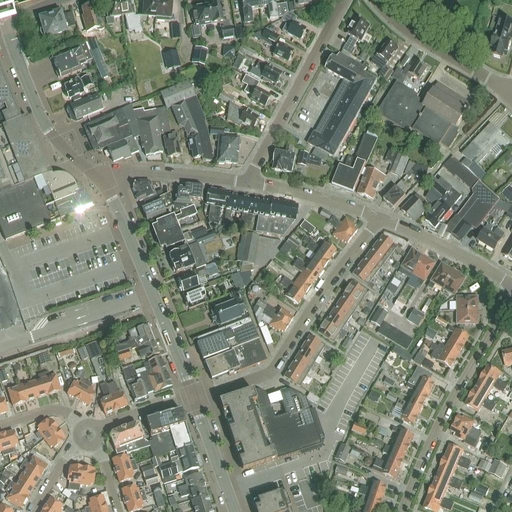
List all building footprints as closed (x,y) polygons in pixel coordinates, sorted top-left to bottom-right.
[(113,18),(121,17),(119,0),(110,1),(111,2),(106,3),(108,18),(106,19),(107,26),(114,25),(113,18)] [(134,17),(131,0),(118,0),(119,0),(121,17),(121,18),(124,18),(128,33),(134,31),(135,34),(141,33),(140,29),(139,27),(140,24),(140,17),(140,16),(134,17)] [(259,9),(257,0),(241,0),(242,11),(244,24),(252,23),(250,10),(259,9)] [(257,0),(259,9),(267,7),(269,20),(277,19),(277,18),(282,17),(280,9),(280,6),(275,6),(274,0),(257,0)] [(304,6),(321,3),(320,0),(296,0),(297,0),(293,1),(293,3),(288,4),(289,13),(305,11),(304,6)] [(140,17),(140,24),(139,27),(146,28),(146,24),(147,25),(148,18),(156,18),(157,2),(149,1),(149,2),(144,1),(143,17),(140,17)] [(157,2),(156,18),(161,19),(161,22),(169,23),(173,22),(173,17),(170,16),(172,4),(165,3),(166,2),(157,2)] [(215,5),(208,6),(211,26),(220,24),(222,42),(234,40),(232,28),(229,29),(228,22),(225,22),(225,20),(225,16),(224,15),(223,4),(221,4),(220,3),(215,4),(215,5)] [(87,33),(105,28),(103,21),(100,22),(97,13),(96,13),(93,5),(81,9),(83,17),(82,18),(87,33)] [(200,27),(211,26),(208,6),(200,7),(200,10),(193,11),(194,15),(193,15),(194,23),(195,23),(195,28),(192,29),(194,40),(201,39),(200,27)] [(65,33),(64,28),(68,27),(69,28),(75,27),(72,14),(61,17),(60,13),(40,19),(43,29),(40,29),(40,34),(42,38),(45,37),(45,38),(65,33)] [(306,30),(293,22),(295,18),(287,13),(278,20),(286,25),(282,31),(287,34),(286,34),(300,42),(306,30)] [(360,42),(370,26),(369,26),(369,24),(366,22),(364,23),(356,18),(347,35),(351,37),(347,46),(346,45),(343,51),(352,56),(355,50),(354,50),(358,41),(360,42)] [(508,53),(511,42),(511,41),(511,22),(501,19),(497,33),(496,33),(495,37),(494,37),(491,48),(492,48),(490,53),(493,54),(492,57),(503,60),(504,57),(506,58),(508,53)] [(180,38),(179,25),(171,25),(172,39),(180,38)] [(238,41),(244,39),(242,27),(235,28),(238,41)] [(264,30),(251,37),(260,41),(265,30),(264,30)] [(294,52),(279,44),(276,43),(279,38),(265,30),(260,41),(276,50),(273,55),(288,63),(294,52)] [(102,80),(110,77),(95,40),(87,43),(102,80)] [(379,54),(378,56),(376,54),(370,62),(382,71),(378,76),(383,80),(390,71),(385,67),(398,49),(388,42),(383,49),(381,50),(379,52),(379,54)] [(52,60),(57,71),(91,58),(85,43),(79,46),(80,48),(52,60)] [(251,59),(255,53),(242,46),(239,52),(251,59)] [(207,51),(195,48),(192,64),(204,67),(207,51)] [(343,51),(341,55),(350,60),(352,56),(343,51)] [(166,63),(171,61),(173,69),(180,68),(176,52),(164,55),(166,63)] [(337,60),(334,58),(326,71),(345,81),(316,134),(314,133),(308,145),(334,160),(377,82),(363,74),(366,69),(350,60),(341,55),(340,55),(337,60)] [(59,78),(60,79),(81,71),(79,67),(88,63),(90,68),(94,66),(91,58),(57,71),(57,72),(56,73),(58,78),(59,78)] [(238,70),(242,62),(237,59),(232,68),(238,70)] [(409,66),(405,72),(400,68),(393,78),(404,84),(408,78),(414,82),(417,79),(420,81),(428,68),(417,61),(413,68),(409,66)] [(275,85),(282,74),(259,62),(255,70),(262,74),(261,77),(275,85)] [(194,77),(192,68),(178,71),(180,80),(194,77)] [(0,128),(20,120),(0,70),(0,128)] [(194,78),(205,84),(209,76),(198,70),(194,78)] [(271,96),(256,89),(258,84),(244,76),(241,82),(248,86),(244,93),(252,97),(250,100),(265,108),(271,96)] [(83,90),(92,86),(88,77),(81,80),(81,81),(79,82),(78,79),(72,82),(71,84),(64,87),(66,91),(65,92),(66,92),(65,93),(65,94),(65,96),(65,97),(66,98),(67,99),(68,99),(69,100),(72,99),(74,103),(80,100),(78,97),(84,94),(83,90)] [(158,93),(164,109),(192,97),(186,81),(158,93)] [(439,148),(441,145),(446,148),(449,150),(459,135),(457,134),(459,130),(457,129),(472,105),(438,84),(427,101),(397,82),(377,114),(405,132),(408,127),(439,148)] [(231,105),(234,100),(221,93),(218,98),(231,105)] [(75,118),(76,121),(102,111),(96,96),(70,107),(69,108),(68,110),(69,113),(73,114),(74,114),(76,117),(75,118)] [(213,162),(213,158),(204,119),(195,98),(171,108),(179,126),(184,128),(187,136),(190,150),(191,149),(193,160),(202,158),(201,157),(203,157),(205,157),(205,161),(213,162)] [(132,112),(134,112),(133,106),(86,126),(88,130),(91,137),(95,145),(97,144),(97,145),(105,142),(107,148),(132,137),(131,136),(137,134),(136,134),(132,112)] [(253,129),(258,119),(244,111),(244,112),(237,108),(233,116),(240,119),(238,123),(246,127),(247,126),(253,129)] [(143,113),(143,110),(134,112),(132,112),(136,134),(137,134),(140,138),(142,149),(144,149),(146,157),(162,154),(159,136),(160,135),(160,134),(169,132),(165,109),(143,113)] [(80,185),(75,187),(75,185),(74,183),(73,182),(71,181),(70,179),(69,178),(67,177),(66,177),(64,176),(62,176),(61,175),(59,175),(57,175),(56,176),(54,176),(52,176),(28,120),(25,121),(24,119),(21,120),(20,120),(0,128),(0,228),(5,241),(56,222),(56,223),(75,216),(74,213),(92,206),(89,199),(87,199),(85,193),(83,193),(80,185)] [(485,177),(476,167),(498,144),(504,149),(510,142),(491,125),(462,155),(466,159),(461,164),(480,182),(485,177)] [(224,137),(224,129),(211,128),(210,136),(224,137)] [(301,142),(287,134),(284,140),(298,147),(301,142)] [(340,167),(333,185),(333,186),(342,189),(342,191),(344,192),(345,191),(354,194),(365,167),(378,140),(365,135),(356,160),(350,157),(348,158),(344,169),(340,167)] [(178,156),(180,156),(176,137),(161,139),(162,142),(164,142),(165,147),(166,148),(168,158),(173,157),(175,158),(178,157),(178,156)] [(219,137),(218,151),(238,152),(239,139),(219,137)] [(139,152),(132,138),(124,141),(125,143),(108,150),(113,163),(123,159),(125,160),(130,157),(130,156),(139,152)] [(292,175),(296,156),(292,155),(294,148),(288,146),(286,154),(278,152),(274,171),(283,173),(292,175)] [(237,165),(238,152),(218,151),(217,163),(237,165)] [(400,178),(408,159),(388,151),(384,162),(391,165),(387,172),(400,178)] [(310,155),(302,153),(299,166),(307,168),(310,155)] [(458,162),(453,157),(443,167),(449,173),(458,162)] [(416,165),(407,161),(402,174),(406,176),(416,165)] [(455,178),(456,176),(464,168),(458,162),(449,173),(455,178)] [(402,181),(405,183),(412,176),(421,180),(426,175),(427,169),(416,165),(402,181)] [(468,172),(464,168),(456,176),(460,180),(468,172)] [(367,170),(358,194),(357,195),(373,201),(380,183),(383,184),(384,181),(387,182),(389,179),(367,170)] [(460,180),(464,184),(472,175),(468,172),(460,180)] [(476,179),(472,175),(464,184),(468,188),(476,179)] [(443,199),(442,200),(440,202),(451,211),(462,196),(452,188),(445,182),(442,179),(439,183),(434,178),(429,184),(444,198),(443,199)] [(468,188),(472,191),(479,182),(476,179),(468,188)] [(394,209),(395,210),(406,197),(402,193),(408,187),(402,181),(384,201),(393,209),(394,209)] [(472,191),(473,196),(456,218),(455,217),(442,232),(450,237),(452,235),(462,242),(472,228),(476,231),(489,215),(499,202),(500,201),(479,182),(472,191)] [(143,201),(145,206),(159,200),(159,199),(163,197),(162,191),(155,194),(150,183),(139,183),(138,183),(135,184),(134,184),(132,188),(133,188),(139,203),(143,201)] [(174,204),(171,203),(173,208),(176,214),(179,212),(191,208),(191,206),(189,206),(189,201),(191,187),(183,187),(183,189),(175,188),(174,204)] [(203,189),(191,187),(189,201),(202,202),(203,189)] [(502,194),(511,204),(511,190),(509,187),(502,194)] [(212,230),(218,193),(213,192),(213,191),(210,190),(209,191),(207,191),(204,206),(210,207),(208,220),(209,224),(212,230)] [(426,199),(435,207),(440,202),(442,200),(443,199),(434,191),(426,199)] [(226,210),(228,197),(229,195),(226,194),(225,193),(223,193),(221,194),(218,193),(212,230),(217,229),(220,209),(226,210)] [(164,212),(173,208),(171,203),(170,199),(169,195),(163,197),(159,199),(159,200),(145,206),(141,208),(147,221),(161,216),(165,214),(164,212)] [(426,204),(417,195),(402,211),(411,220),(412,220),(414,218),(417,221),(427,211),(423,207),(426,204)] [(233,212),(236,213),(239,198),(237,198),(237,197),(234,197),(232,197),(228,197),(226,210),(225,218),(223,227),(232,229),(234,220),(232,220),(233,212)] [(241,199),(239,198),(236,213),(242,214),(240,221),(239,230),(244,231),(250,200),(246,200),(245,199),(242,198),(241,199)] [(252,216),(258,217),(260,202),(259,202),(258,201),(255,200),(254,201),(250,200),(244,231),(252,233),(254,224),(251,223),(252,216)] [(262,203),(260,202),(258,217),(255,233),(265,235),(271,204),(267,203),(266,202),(264,202),(262,203)] [(265,235),(276,237),(282,204),(278,204),(278,203),(275,202),(274,203),(271,202),(271,204),(265,235)] [(451,211),(440,202),(425,220),(436,229),(451,211)] [(499,202),(489,215),(494,219),(500,210),(503,204),(499,202)] [(500,210),(508,214),(511,206),(503,202),(503,204),(500,210)] [(286,204),(284,205),(282,204),(276,237),(282,238),(295,221),(297,207),(289,205),(288,204),(286,204)] [(153,231),(156,239),(179,230),(177,223),(196,216),(193,208),(191,208),(179,212),(180,215),(157,225),(158,227),(152,229),(152,231),(153,231)] [(332,214),(323,210),(319,216),(328,221),(332,214)] [(330,221),(352,239),(357,232),(354,229),(355,228),(346,220),(342,225),(332,217),(330,221)] [(310,236),(315,230),(305,221),(300,228),(310,236)] [(343,243),(347,245),(352,239),(330,221),(327,224),(336,232),(332,237),(342,244),(343,243)] [(478,243),(487,247),(493,236),(490,235),(492,228),(487,226),(478,243)] [(182,236),(179,230),(156,239),(159,247),(159,248),(160,248),(165,246),(166,249),(184,242),(186,246),(214,235),(214,233),(208,235),(205,228),(190,234),(189,233),(182,236)] [(493,236),(487,247),(496,253),(505,236),(500,233),(496,238),(493,236)] [(215,236),(214,235),(186,246),(177,250),(178,253),(168,256),(172,267),(171,269),(173,272),(175,273),(175,274),(194,267),(196,271),(206,267),(197,245),(204,242),(203,241),(215,236)] [(382,236),(374,246),(389,258),(394,251),(399,255),(402,252),(382,236)] [(300,245),(290,238),(286,243),(296,250),(300,245)] [(304,243),(329,262),(336,252),(324,244),(319,249),(314,245),(315,244),(307,238),(304,243)] [(323,271),(329,262),(304,243),(301,247),(314,257),(311,262),(323,271)] [(374,246),(367,256),(387,271),(389,268),(384,265),(389,258),(374,246)] [(410,279),(412,275),(423,257),(411,250),(398,273),(402,276),(403,275),(410,279)] [(385,274),(387,271),(367,256),(359,266),(375,277),(380,270),(385,274)] [(435,264),(423,257),(412,275),(420,279),(416,284),(421,287),(435,264)] [(316,280),(323,271),(311,262),(307,267),(297,260),(295,264),(316,280)] [(254,271),(253,265),(241,263),(240,263),(241,273),(254,271)] [(196,281),(207,276),(210,275),(208,272),(217,268),(215,264),(194,272),(195,274),(178,281),(180,287),(179,288),(180,290),(182,290),(183,293),(198,287),(196,281)] [(298,280),(310,289),(316,280),(295,264),(292,268),(302,274),(298,280)] [(442,289),(453,272),(441,264),(427,287),(432,290),(435,285),(442,289)] [(370,284),(375,277),(359,266),(352,275),(372,291),(375,287),(370,284)] [(243,286),(251,277),(250,272),(238,274),(243,286)] [(453,296),(464,279),(453,272),(442,289),(453,296)] [(310,289),(298,280),(294,285),(284,278),(282,282),(303,298),(310,289)] [(394,278),(386,291),(394,296),(402,283),(394,278)] [(214,292),(213,289),(218,287),(217,282),(209,285),(210,288),(202,291),(201,288),(182,296),(185,303),(185,305),(186,307),(187,308),(188,310),(205,303),(202,297),(214,292)] [(303,298),(282,282),(279,286),(289,293),(285,298),(297,307),(303,298)] [(351,284),(344,294),(365,308),(367,305),(362,302),(367,294),(351,284)] [(245,312),(246,310),(239,291),(230,294),(231,296),(229,297),(231,301),(233,300),(234,303),(213,310),(214,312),(212,313),(213,317),(211,318),(211,316),(210,316),(213,325),(214,324),(213,322),(215,322),(217,326),(219,325),(220,327),(240,319),(240,317),(243,316),(241,313),(245,312)] [(365,308),(344,294),(338,304),(354,315),(358,308),(363,311),(365,308)] [(456,312),(477,311),(477,298),(456,298),(456,312)] [(398,299),(394,306),(401,310),(405,303),(398,299)] [(264,311),(268,306),(259,300),(256,305),(264,311)] [(370,311),(374,306),(369,303),(367,305),(365,308),(370,311)] [(359,318),(354,315),(338,304),(331,314),(347,325),(351,318),(356,321),(359,318)] [(264,311),(256,306),(253,310),(257,321),(264,311)] [(268,306),(264,312),(288,328),(293,321),(289,318),(290,316),(280,309),(277,313),(268,306)] [(363,311),(362,313),(367,317),(370,312),(370,311),(365,308),(363,311)] [(379,328),(388,314),(379,308),(370,322),(379,328)] [(418,327),(424,316),(413,310),(407,321),(418,327)] [(477,325),(477,311),(456,312),(456,325),(459,325),(459,328),(464,329),(464,325),(477,325)] [(280,332),(283,334),(284,335),(288,328),(264,312),(262,315),(272,321),(268,327),(279,334),(280,332)] [(342,332),(347,325),(331,314),(324,324),(345,338),(347,335),(342,332)] [(231,351),(257,341),(251,325),(250,326),(247,319),(240,321),(243,328),(197,345),(203,361),(225,352),(226,356),(232,353),(231,351)] [(447,329),(449,325),(439,319),(436,323),(447,329)] [(382,337),(388,326),(383,323),(377,334),(382,337)] [(343,341),(345,338),(324,324),(317,334),(333,345),(338,338),(343,341)] [(393,329),(388,326),(382,337),(387,340),(393,329)] [(136,348),(137,349),(154,343),(148,327),(137,331),(136,329),(128,332),(131,338),(128,339),(130,342),(113,349),(115,354),(129,348),(130,351),(136,348)] [(271,339),(267,327),(261,330),(265,341),(271,339)] [(462,348),(468,338),(455,330),(450,327),(448,330),(454,333),(449,341),(462,348)] [(398,332),(393,329),(387,340),(392,343),(398,332)] [(435,333),(431,331),(429,330),(425,336),(427,338),(431,340),(435,333)] [(403,335),(398,332),(392,343),(396,345),(403,335)] [(408,338),(403,335),(396,345),(401,348),(408,338)] [(309,337),(302,348),(319,358),(323,351),(328,354),(330,350),(309,337)] [(413,341),(408,338),(401,348),(406,351),(413,341)] [(351,343),(346,339),(341,347),(346,351),(351,343)] [(265,362),(257,341),(231,351),(232,353),(226,356),(227,356),(205,364),(211,380),(227,374),(228,377),(265,362)] [(429,349),(432,344),(426,341),(424,344),(427,346),(426,347),(429,349)] [(456,359),(462,348),(449,341),(445,347),(439,344),(437,347),(456,359)] [(100,351),(97,342),(85,347),(89,356),(100,351)] [(159,355),(154,343),(137,349),(140,358),(146,356),(147,359),(159,355)] [(430,357),(437,361),(450,369),(456,359),(437,347),(433,344),(429,350),(433,352),(430,357)] [(408,363),(412,358),(395,347),(391,353),(408,363)] [(89,359),(85,348),(78,350),(82,362),(89,359)] [(314,365),(319,358),(302,348),(296,358),(318,371),(320,368),(314,365)] [(58,355),(59,359),(74,354),(73,350),(58,355)] [(511,350),(502,353),(505,367),(511,365),(511,350)] [(121,361),(131,358),(128,351),(118,354),(121,361)] [(48,353),(38,357),(41,366),(51,363),(48,353)] [(141,378),(140,378),(147,396),(153,393),(154,394),(172,387),(160,358),(149,363),(150,365),(144,368),(146,373),(141,375),(141,378)] [(316,374),(318,371),(296,358),(290,368),(306,378),(311,371),(316,374)] [(388,368),(387,366),(383,363),(380,369),(388,373),(390,369),(388,368)] [(133,366),(122,370),(128,387),(134,385),(133,380),(137,379),(133,366)] [(76,377),(82,380),(84,376),(81,367),(77,369),(78,372),(76,377)] [(508,386),(498,380),(501,374),(489,367),(483,377),(505,390),(508,386)] [(302,386),(306,378),(290,368),(283,379),(305,392),(307,389),(302,386)] [(431,376),(417,368),(411,381),(410,380),(408,384),(429,395),(431,392),(430,392),(434,384),(428,382),(431,376)] [(0,372),(0,380),(1,383),(8,381),(5,371),(0,372)] [(42,374),(48,396),(60,392),(55,375),(49,377),(48,373),(42,374)] [(40,380),(31,383),(36,400),(48,396),(42,374),(38,376),(40,380)] [(477,386),(490,394),(493,388),(503,394),(505,390),(483,377),(477,386)] [(148,398),(147,396),(140,378),(133,381),(135,385),(129,388),(134,403),(148,398)] [(384,383),(393,388),(395,384),(386,379),(384,383)] [(67,395),(77,401),(88,382),(83,380),(80,384),(77,382),(76,384),(74,383),(67,395)] [(92,385),(88,382),(77,401),(88,407),(94,394),(92,393),(93,391),(90,389),(92,385)] [(36,400),(31,383),(19,387),(24,403),(36,400)] [(114,383),(106,386),(115,411),(127,407),(122,394),(119,395),(114,383)] [(428,398),(429,395),(408,384),(406,388),(411,391),(412,389),(415,390),(411,398),(423,405),(427,398),(428,398)] [(115,411),(106,386),(105,385),(100,387),(105,398),(101,399),(102,401),(99,402),(104,416),(115,411)] [(487,399),(490,394),(477,386),(472,396),(494,409),(496,405),(487,399)] [(12,407),(24,403),(19,387),(7,390),(12,407)] [(275,419),(269,400),(268,398),(267,397),(267,396),(266,395),(265,394),(264,393),(262,392),(261,392),(260,391),(258,391),(257,391),(256,391),(254,391),(253,391),(219,403),(224,419),(228,418),(230,423),(226,424),(240,467),(241,469),(242,469),(244,470),(245,470),(247,470),(321,445),(305,398),(290,390),(278,394),(285,415),(275,419)] [(372,391),(368,398),(377,403),(380,395),(372,391)] [(390,392),(386,398),(395,403),(399,397),(390,392)] [(317,405),(320,400),(309,394),(306,398),(317,405)] [(472,396),(466,406),(478,413),(482,407),(492,413),(494,409),(472,396)] [(419,412),(423,405),(411,398),(406,407),(404,405),(405,404),(399,401),(397,404),(419,415),(420,413),(419,412)] [(417,418),(419,415),(397,404),(395,408),(401,411),(402,409),(404,410),(400,419),(413,425),(416,418),(417,418)] [(155,459),(176,452),(192,447),(188,436),(184,423),(181,411),(158,418),(164,438),(155,441),(150,443),(155,459)] [(145,421),(146,422),(150,438),(154,437),(155,441),(164,438),(158,418),(158,417),(145,421)] [(455,425),(481,437),(482,433),(472,428),(475,422),(464,417),(463,419),(459,417),(455,425)] [(43,439),(44,440),(57,431),(49,421),(47,423),(46,422),(37,429),(39,430),(37,432),(38,433),(36,434),(40,440),(43,439)] [(352,431),(364,436),(368,429),(355,424),(352,431)] [(479,441),(481,437),(455,425),(452,432),(456,434),(455,437),(465,442),(468,436),(479,441)] [(135,426),(123,430),(132,454),(136,452),(136,451),(151,446),(150,443),(143,441),(138,428),(135,426)] [(386,438),(389,432),(379,427),(376,433),(386,438)] [(399,433),(395,441),(409,447),(414,436),(394,427),(392,432),(396,433),(397,432),(399,433)] [(127,455),(132,454),(123,430),(112,434),(110,438),(116,457),(126,453),(127,455)] [(64,440),(57,431),(44,440),(51,449),(52,448),(53,449),(62,442),(64,440)] [(16,462),(13,449),(15,448),(15,446),(17,445),(13,432),(2,436),(8,455),(10,455),(12,463),(16,462)] [(0,453),(1,457),(8,455),(2,436),(0,436),(0,453)] [(498,440),(491,436),(488,442),(495,445),(498,440)] [(31,447),(38,444),(36,439),(28,442),(31,447)] [(31,451),(26,440),(18,443),(23,454),(31,451)] [(382,449),(385,444),(377,440),(374,446),(382,449)] [(404,458),(409,447),(395,441),(391,450),(389,449),(390,448),(385,446),(384,449),(404,458)] [(494,445),(486,441),(481,452),(489,455),(494,445)] [(335,460),(344,464),(350,449),(341,445),(335,460)] [(472,463),(462,458),(464,452),(451,446),(446,457),(470,467),(472,463)] [(176,463),(176,464),(195,458),(192,447),(176,452),(177,458),(171,459),(172,464),(176,463)] [(389,455),(385,463),(399,469),(404,458),(384,449),(382,454),(386,455),(387,454),(389,455)] [(169,464),(166,456),(152,460),(155,468),(169,464)] [(116,473),(137,466),(135,461),(129,463),(128,460),(126,460),(125,457),(112,461),(116,473)] [(446,457),(442,467),(455,473),(458,467),(468,471),(470,467),(446,457)] [(22,466),(41,478),(47,467),(33,458),(30,463),(26,461),(22,466)] [(180,467),(182,474),(198,469),(195,458),(176,464),(177,468),(180,467)] [(394,480),(399,469),(385,463),(385,464),(375,460),(371,470),(394,480)] [(477,470),(501,481),(507,467),(495,462),(493,467),(481,461),(477,470)] [(159,469),(164,485),(176,481),(175,476),(178,475),(174,464),(159,469)] [(20,479),(34,488),(41,478),(22,466),(20,470),(24,472),(20,479)] [(133,477),(132,472),(138,470),(137,466),(116,473),(119,484),(132,480),(131,477),(133,477)] [(156,475),(153,466),(142,470),(148,487),(160,483),(157,475),(156,475)] [(346,477),(348,471),(337,467),(335,473),(346,477)] [(453,479),(455,473),(442,467),(438,477),(461,487),(463,484),(453,479)] [(79,492),(82,469),(70,468),(70,471),(69,471),(67,482),(69,482),(68,490),(79,492)] [(80,490),(81,486),(91,487),(91,485),(93,485),(94,474),(94,471),(82,469),(79,492),(80,492),(80,490)] [(5,471),(2,476),(8,480),(11,475),(5,471)] [(183,492),(204,486),(200,475),(185,480),(187,487),(181,488),(183,492)] [(438,477),(433,488),(447,493),(449,487),(460,491),(461,487),(438,477)] [(27,499),(34,488),(20,479),(15,486),(12,483),(9,487),(27,499)] [(361,487),(360,491),(383,499),(384,496),(383,496),(386,488),(373,483),(370,492),(367,491),(367,489),(361,487)] [(207,497),(204,486),(183,492),(179,493),(180,498),(189,496),(191,501),(207,497)] [(488,491),(477,486),(474,493),(485,498),(488,491)] [(6,492),(10,494),(6,500),(21,509),(27,499),(9,487),(6,492)] [(122,492),(125,503),(146,496),(144,492),(139,493),(138,490),(135,490),(135,487),(122,492)] [(444,499),(447,493),(433,488),(429,498),(453,508),(455,504),(444,499)] [(65,491),(62,495),(69,500),(69,499),(72,496),(65,491)] [(273,511),(283,509),(291,506),(286,491),(252,502),(255,511),(273,511)] [(382,502),(383,499),(360,491),(359,495),(365,497),(365,496),(368,497),(365,505),(379,509),(381,502),(382,502)] [(72,496),(69,499),(74,502),(78,497),(73,494),(72,496)] [(146,496),(125,503),(127,511),(134,511),(142,510),(141,507),(143,507),(142,503),(147,501),(146,496)] [(86,509),(86,511),(95,511),(106,509),(102,497),(89,501),(90,504),(88,505),(89,508),(86,509)] [(170,508),(176,506),(174,497),(168,499),(170,508)] [(195,511),(210,507),(207,497),(191,501),(194,511),(195,511)] [(451,511),(453,508),(429,498),(424,508),(433,511),(438,511),(441,508),(450,511),(451,511)] [(61,511),(62,511),(60,510),(62,507),(50,500),(43,509),(47,511),(61,511)]
